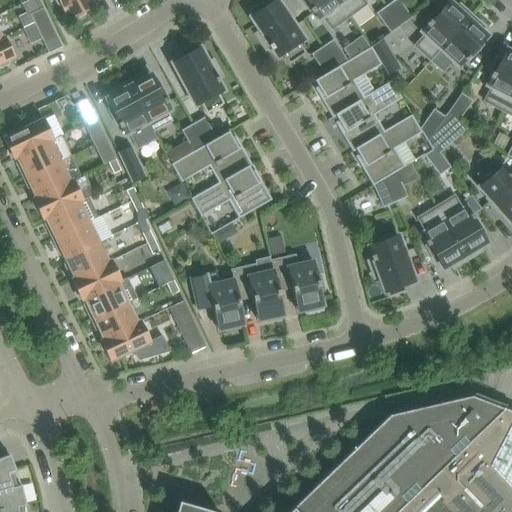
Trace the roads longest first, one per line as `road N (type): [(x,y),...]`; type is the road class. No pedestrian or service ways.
road 1 (unclassified): [(359,340),(328,204),(205,0)]
road 2 (residential): [(89,403),(359,340)]
road 3 (residential): [(184,0),(0,99)]
road 4 (residential): [(89,403),(0,219)]
road 5 (residential): [(359,340),(416,324),(511,271)]
